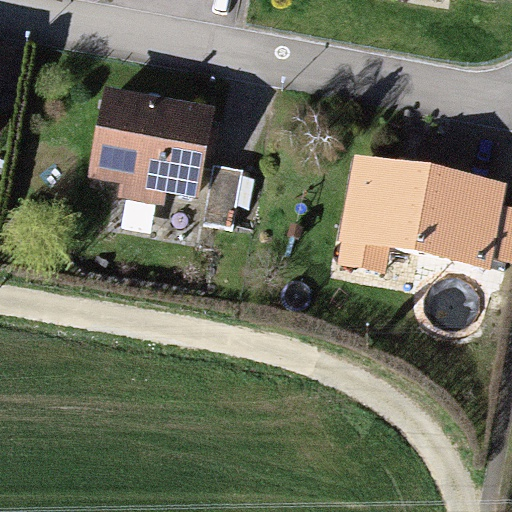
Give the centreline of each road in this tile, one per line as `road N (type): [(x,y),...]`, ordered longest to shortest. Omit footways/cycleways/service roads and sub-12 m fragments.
road 1 (track): [(0,303),(350,387),(455,483),(460,511)]
road 2 (residential): [(511,108),(0,11)]
